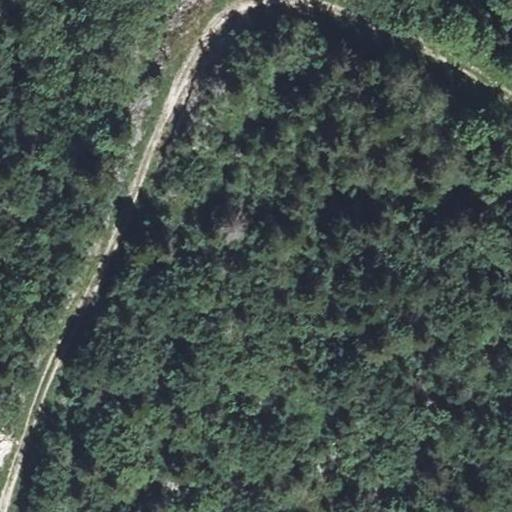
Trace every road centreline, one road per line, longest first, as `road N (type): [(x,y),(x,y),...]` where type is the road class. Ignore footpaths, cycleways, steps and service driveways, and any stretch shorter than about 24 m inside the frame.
road 1 (track): [(256,0),(220,19),(179,80),(1,511)]
road 2 (track): [(511,97),(423,45),(315,0)]
